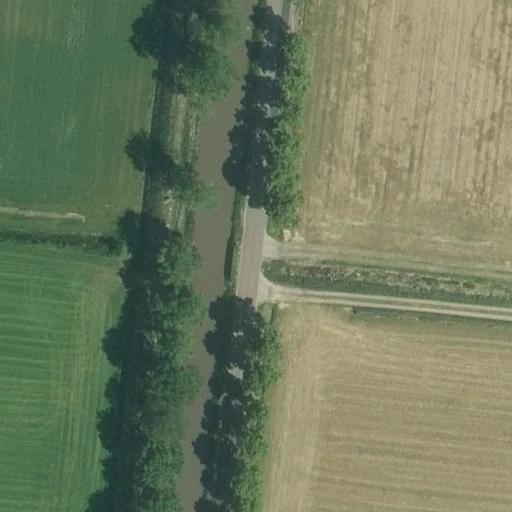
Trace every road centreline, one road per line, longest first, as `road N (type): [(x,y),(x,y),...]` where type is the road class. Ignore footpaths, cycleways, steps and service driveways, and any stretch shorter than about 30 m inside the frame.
road 1 (tertiary): [(228,511),(284,0)]
road 2 (track): [(254,288),(511,316)]
road 3 (track): [(160,255),(131,511)]
